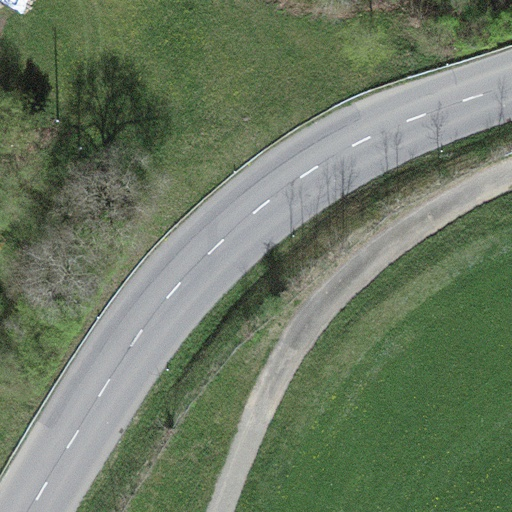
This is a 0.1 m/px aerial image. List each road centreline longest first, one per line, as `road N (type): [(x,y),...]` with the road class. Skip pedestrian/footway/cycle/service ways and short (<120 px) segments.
road 1 (secondary): [(30,511),(157,312),(245,217),(408,120),(511,84)]
road 2 (track): [(221,511),(259,404),(345,277),(467,192),(511,174)]
